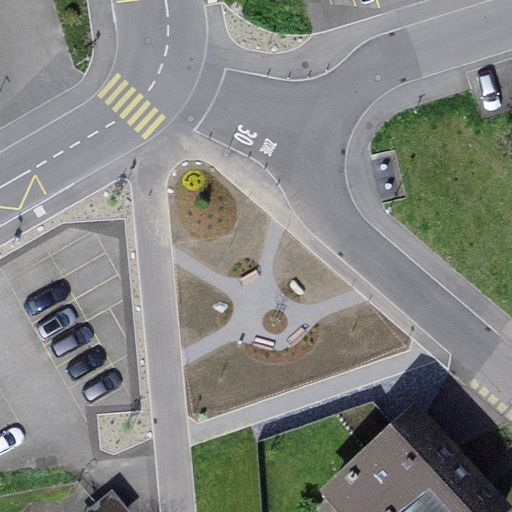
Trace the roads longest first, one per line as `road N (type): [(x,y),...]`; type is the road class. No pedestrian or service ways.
road 1 (residential): [(120,118),(149,170),(179,511)]
road 2 (residential): [(511,378),(343,232),(320,186),(318,125)]
road 3 (residential): [(511,18),(373,65),(339,92),(318,125)]
road 4 (residential): [(318,125),(158,74)]
road 5 (residential): [(120,118),(0,187)]
